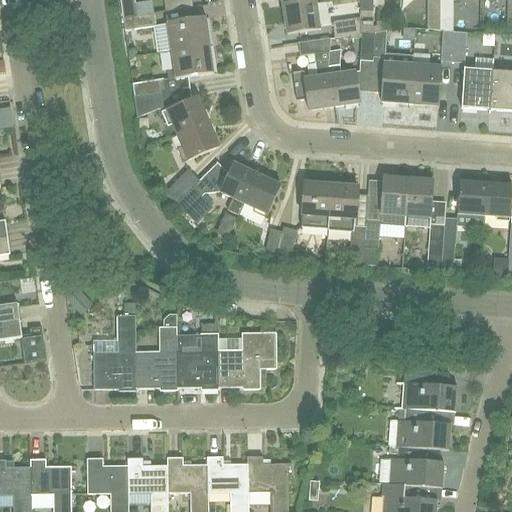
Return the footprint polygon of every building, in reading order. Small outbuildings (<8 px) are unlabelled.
[(120,0),(124,20),(138,17),(135,0),(120,0)] [(166,13),(194,9),(192,0),(174,0),(164,1),(166,13)] [(315,0),(282,0),(284,10),(316,5),(315,0)] [(360,0),(360,13),(373,13),(373,0),(360,0)] [(427,0),(427,31),(428,31),(440,32),(440,20),(440,0),(427,0)] [(440,0),(440,20),(453,20),(453,0),(440,0)] [(316,5),(284,10),(288,36),(320,31),(316,5)] [(124,20),(125,32),(157,28),(155,15),(138,17),(124,20)] [(172,53),(211,47),(207,19),(168,25),(172,53)] [(361,35),(361,20),(332,24),(335,40),(361,35)] [(413,66),(414,58),(386,56),(388,33),(375,34),(375,37),(374,59),(385,60),(385,64),(384,64),(382,104),(410,106),(413,66)] [(441,63),(454,64),(456,34),(453,34),(443,33),(441,63)] [(456,34),(454,64),(465,65),(467,35),(456,34)] [(374,63),(374,59),(375,37),(362,36),(360,62),(374,63)] [(298,45),(300,58),(314,56),(330,54),(331,41),(331,40),(298,45)] [(135,99),(191,91),(189,78),(215,75),(211,47),(172,53),(174,71),(168,72),(169,81),(133,86),(135,99)] [(462,109),(490,112),(493,72),(494,61),(476,59),(475,71),(465,70),(462,109)] [(315,64),(317,80),(305,82),(304,74),(293,76),(298,102),(307,101),(309,113),(335,109),(328,69),(329,62),(315,64)] [(441,68),(413,66),(410,106),(438,108),(441,68)] [(328,69),(335,109),(360,105),(355,74),(341,76),(340,67),(328,69)] [(511,73),(493,72),(490,112),(511,113),(511,73)] [(178,138),(210,124),(199,99),(192,101),(191,91),(135,99),(138,119),(161,110),(169,128),(173,126),(174,129),(178,138)] [(210,124),(178,138),(182,148),(178,149),(184,163),(220,148),(212,129),(210,124)] [(22,155),(3,159),(6,179),(26,176),(22,155)] [(228,212),(238,217),(257,176),(247,172),(249,166),(239,161),(235,166),(234,165),(225,184),(219,182),(209,191),(200,183),(196,187),(176,206),(195,224),(210,208),(201,199),(204,196),(220,194),(233,200),(228,212)] [(196,187),(200,183),(188,171),(165,195),(176,206),(196,187)] [(257,176),(238,217),(239,217),(244,206),(267,217),(281,188),(257,176)] [(380,217),(405,219),(408,181),(383,179),(380,217)] [(433,183),(408,181),(405,219),(405,229),(430,231),(427,268),(441,269),(442,256),(443,245),(444,228),(430,227),(430,221),(433,183)] [(327,230),(331,187),(304,185),(301,228),(327,230)] [(483,218),(485,187),(460,185),(458,217),(470,217),(469,230),(482,231),(483,218)] [(363,267),(364,250),(366,230),(355,229),(358,189),(331,187),(327,230),(328,230),(328,233),(351,234),(348,266),(363,267)] [(511,196),(511,188),(485,187),(483,218),(510,220),(511,196)] [(441,272),(454,273),(455,246),(458,221),(445,220),(444,228),(443,245),(442,256),(441,269),(441,272)] [(366,222),(366,230),(364,250),(378,251),(380,223),(366,222)] [(282,235),(276,259),(289,262),(297,233),(283,230),(282,235)] [(276,261),(276,259),(282,235),(271,232),(264,258),(276,261)] [(7,239),(0,240),(0,257),(10,256),(7,239)] [(89,301),(78,290),(67,301),(78,312),(89,301)] [(0,324),(19,322),(16,305),(0,307),(0,324)] [(118,394),(136,393),(136,391),(135,355),(135,317),(117,318),(118,355),(93,356),(94,392),(118,392),(118,394)] [(19,322),(0,324),(0,342),(21,339),(19,322)] [(178,393),(178,391),(177,355),(177,329),(159,330),(159,355),(135,355),(136,391),(160,391),(160,393),(178,393)] [(218,354),(219,390),(242,390),(242,391),(260,391),(260,371),(276,371),(276,335),(242,335),(242,354),(218,354)] [(177,355),(178,391),(202,390),(202,392),(219,392),(219,390),(218,354),(218,336),(201,336),(201,354),(177,355)] [(423,412),(456,414),(458,388),(449,388),(450,375),(404,371),(403,384),(405,385),(403,410),(405,411),(423,412)] [(423,412),(405,411),(404,423),(398,422),(396,448),(399,448),(422,450),(449,452),(451,426),(422,424),(423,412)] [(422,450),(399,448),(398,460),(391,460),(389,486),(410,488),(443,490),(444,464),(421,462),(422,450)] [(263,459),(248,459),(248,467),(248,494),(248,507),(270,506),(270,511),(287,511),(287,466),(263,466),(263,459)] [(167,468),(168,495),(190,495),(190,511),(208,511),(208,495),(207,467),(183,467),(183,460),(167,460),(167,468)] [(207,460),(207,467),(208,495),(230,494),(230,511),(248,511),(248,507),(248,494),(248,467),(223,467),(223,460),(207,460)] [(87,461),(87,496),(110,496),(110,511),(128,511),(128,496),(127,468),(103,469),(103,461),(87,461)] [(127,468),(128,496),(150,496),(150,511),(168,511),(168,495),(167,468),(143,468),(143,461),(127,461),(127,468)] [(0,497),(13,498),(13,511),(30,511),(31,509),(31,497),(30,470),(6,470),(6,462),(0,462),(0,497)] [(53,511),(71,511),(71,469),(46,469),(46,462),(30,462),(30,470),(31,497),(31,509),(53,509),(53,511)] [(325,504),(325,484),(314,484),(313,504),(325,504)] [(436,511),(437,502),(409,500),(410,488),(389,486),(384,486),(383,498),(385,498),(383,511),(436,511)]
